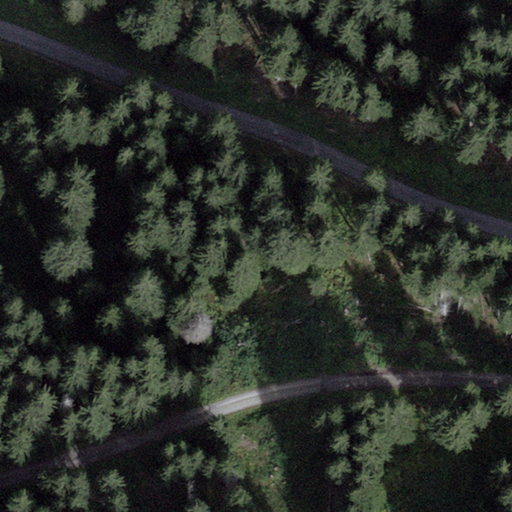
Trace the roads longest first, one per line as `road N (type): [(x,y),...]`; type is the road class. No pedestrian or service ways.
road 1 (unclassified): [(0,32),(291,137),(401,195),(511,231)]
road 2 (track): [(511,381),(425,374),(323,383),(0,474)]
